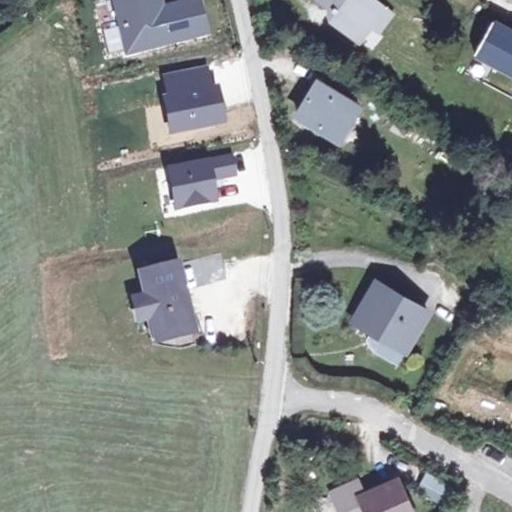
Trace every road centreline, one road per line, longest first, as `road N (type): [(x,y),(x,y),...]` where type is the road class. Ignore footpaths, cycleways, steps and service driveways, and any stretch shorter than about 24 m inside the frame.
road 1 (residential): [(270,384),(283,229),(237,0)]
road 2 (residential): [(270,384),(410,432),(511,489)]
road 3 (residential): [(249,511),(270,384)]
